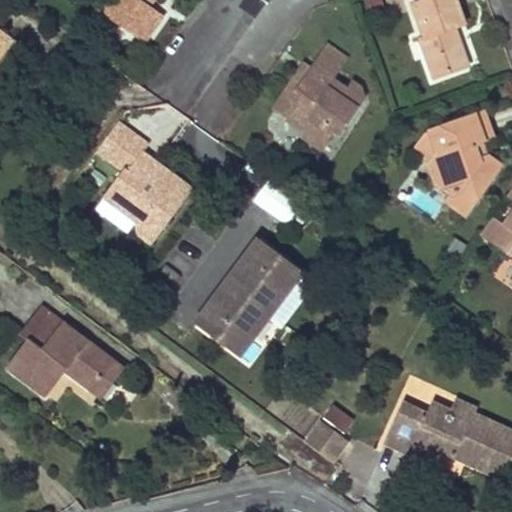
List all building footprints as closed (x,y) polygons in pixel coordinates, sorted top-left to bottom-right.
[(104,0),(98,10),(144,43),(163,16),(150,6),(144,2),(145,0),(104,0)] [(462,17),(455,0),(425,0),(412,5),(424,38),(420,39),(434,78),(468,66),(458,37),(453,39),(450,30),(455,28),(465,25),(462,17)] [(0,54),(10,41),(0,33),(0,54)] [(335,76),(347,59),(325,44),(311,66),(315,69),(318,64),(335,76)] [(292,93),(311,66),(306,63),(288,90),(292,93)] [(315,69),(311,66),(292,93),(300,99),(286,119),(303,130),(303,137),(323,151),(335,132),(340,136),(364,101),(360,89),(351,82),(345,90),(332,81),(335,76),(318,64),(315,69)] [(292,93),(288,90),(274,111),(286,119),(300,99),(292,93)] [(485,112),(475,115),(484,140),(494,137),(485,112)] [(435,184),(451,195),(446,202),(465,216),(500,165),(487,156),(479,159),(475,148),(479,142),(482,141),(484,140),(475,115),(439,128),(444,143),(430,162),(428,165),(435,184)] [(148,249),(189,194),(153,167),(150,171),(136,161),(139,157),(148,146),(117,123),(93,156),(119,176),(99,202),(133,227),(135,239),(148,249)] [(429,131),(413,150),(430,162),(444,143),(439,128),(429,131)] [(482,141),(479,142),(475,148),(479,159),(487,156),(482,141)] [(153,167),(139,157),(136,161),(150,171),(153,167)] [(266,183),(254,206),(281,220),(293,197),(266,183)] [(511,188),(508,195),(511,198),(511,232),(501,224),(491,218),(481,233),(511,255),(511,279),(510,283),(511,284),(511,188)] [(511,208),(501,224),(511,232),(511,208)] [(301,274),(257,241),(246,256),(253,261),(244,272),(238,267),(230,278),(237,282),(229,293),(223,288),(215,298),(221,303),(213,314),(207,309),(196,324),(239,357),(267,320),(264,318),(271,308),(274,310),(301,274)] [(246,256),(238,267),(244,272),(253,261),(246,256)] [(237,282),(230,278),(223,288),(229,293),(237,282)] [(221,303),(215,298),(207,309),(213,314),(221,303)] [(113,361),(42,307),(21,335),(29,340),(8,368),(45,396),(64,370),(91,390),(113,361)] [(264,318),(267,320),(274,310),(271,308),(264,318)] [(122,368),(113,361),(91,390),(100,397),(122,368)] [(449,412),(431,403),(426,415),(401,403),(384,443),(409,454),(416,439),(436,448),(455,457),(457,452),(467,457),(464,461),(504,479),(511,461),(511,432),(474,415),(476,410),(455,400),(449,412)] [(333,406),(323,421),(346,435),(355,420),(333,406)] [(305,443),(331,462),(347,441),(320,422),(305,443)] [(429,463),(436,448),(416,439),(409,454),(429,463)] [(457,452),(455,457),(464,461),(467,457),(457,452)]
